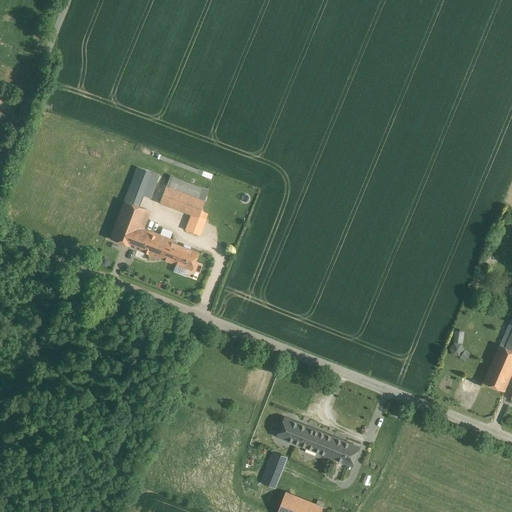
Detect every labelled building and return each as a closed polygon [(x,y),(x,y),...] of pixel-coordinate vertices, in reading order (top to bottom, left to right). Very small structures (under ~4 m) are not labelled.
[(140,167),(127,200),(140,205),(144,193),(153,197),(161,175),(140,167)] [(208,192),(170,177),(159,203),(191,216),(198,219),(199,217),(208,192)] [(127,200),(111,237),(159,256),(165,240),(171,242),(172,240),(145,229),(152,210),(140,205),(127,200)] [(198,219),(191,216),(186,229),(200,234),(206,219),(199,217),(198,219)] [(171,242),(165,240),(159,256),(176,263),(183,247),(171,242)] [(198,253),(183,247),(176,263),(191,270),(198,253)] [(455,330),(451,355),(468,358),(469,350),(462,349),(465,331),(455,330)] [(511,335),(508,346),(501,343),(485,382),(504,390),(511,371),(511,335)] [(321,432),(285,419),(278,436),(294,442),(314,449),(321,432)] [(343,441),(321,432),(314,449),(337,458),(343,441)] [(294,442),(278,436),(261,481),(276,487),(294,442)] [(359,447),(343,441),(337,458),(352,464),(359,447)] [(323,511),(325,506),(287,492),(279,511),(323,511)]
